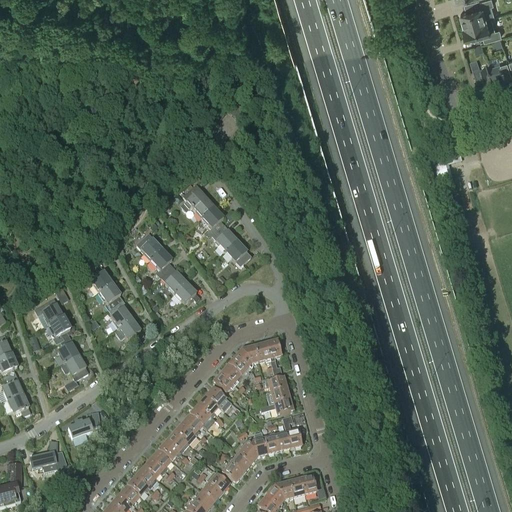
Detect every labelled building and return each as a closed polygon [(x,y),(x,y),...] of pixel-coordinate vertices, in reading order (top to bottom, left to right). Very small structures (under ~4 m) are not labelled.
[(464,28),(491,20),(488,8),(494,6),(491,0),(487,0),(478,3),(480,9),(461,15),(464,27),(464,28)] [(491,20),(464,28),(467,40),(483,36),(485,42),(502,37),(500,30),(495,32),(491,20)] [(501,67),(490,71),(499,96),(499,95),(510,92),(505,78),(511,76),(507,63),(500,66),(501,67)] [(487,100),(499,96),(490,71),(480,74),(479,73),(472,75),(477,88),(483,86),(487,100)] [(231,117),(239,108),(234,104),(226,113),(231,117)] [(243,112),(239,108),(231,117),(235,120),(243,112)] [(214,110),(211,114),(219,122),(223,118),(214,110)] [(235,120),(239,124),(247,115),(243,112),(235,120)] [(207,119),(215,127),(219,122),(211,114),(207,119)] [(250,119),(247,115),(239,124),(243,127),(250,119)] [(207,119),(203,123),(211,131),(215,127),(207,119)] [(199,128),(207,136),(211,131),(203,123),(199,128)] [(199,128),(195,133),(203,140),(207,136),(199,128)] [(238,131),(234,135),(243,143),(247,139),(238,131)] [(191,137),(199,145),(203,140),(195,133),(191,137)] [(230,140),(239,147),(243,143),(234,135),(230,140)] [(226,144),(235,152),(239,147),(230,140),(226,144)] [(235,152),(226,144),(222,149),(231,156),(235,152)] [(231,156),(222,149),(219,153),(227,160),(231,156)] [(435,166),(460,158),(458,152),(433,159),(435,166)] [(219,153),(214,157),(223,165),(227,160),(219,153)] [(436,170),(443,194),(452,192),(445,168),(436,170)] [(192,210),(202,221),(213,211),(204,200),(206,199),(196,188),(196,187),(182,199),(186,204),(180,209),(185,215),(192,210)] [(223,221),(213,211),(202,221),(211,232),(207,235),(211,240),(224,229),(220,224),(223,221)] [(148,226),(153,232),(157,229),(152,223),(148,226)] [(449,227),(451,235),(457,233),(455,226),(449,227)] [(211,240),(225,255),(233,248),(237,245),(227,234),(228,233),(224,229),(211,240)] [(150,263),(161,253),(151,242),(152,241),(148,237),(136,248),(139,251),(135,255),(140,260),(143,257),(150,263)] [(246,255),(237,245),(233,248),(225,255),(234,266),(235,265),(239,270),(250,261),(246,256),(246,255)] [(171,264),(161,253),(150,263),(159,274),(156,277),(160,282),(160,281),(164,278),(172,271),(168,266),(171,264)] [(87,278),(99,295),(111,287),(103,275),(100,269),(95,273),(87,278)] [(164,286),(174,297),(186,286),(176,276),(176,275),(172,271),(164,278),(160,281),(165,286),(164,286)] [(195,297),(186,286),(174,297),(184,307),(191,301),(195,305),(199,302),(195,297)] [(120,298),(111,287),(99,295),(106,307),(104,308),(108,314),(117,308),(121,305),(122,304),(118,299),(120,298)] [(59,302),(65,298),(61,291),(55,295),(59,302)] [(56,308),(53,302),(34,313),(44,331),(48,328),(61,321),(62,321),(55,308),(56,308)] [(110,320),(118,331),(131,322),(123,311),(125,309),(122,304),(121,305),(117,308),(120,312),(110,320)] [(69,340),(66,335),(69,333),(62,321),(61,321),(48,328),(55,341),(57,340),(60,345),(69,340)] [(139,334),(131,322),(118,331),(127,343),(134,338),(138,343),(143,339),(139,334)] [(98,328),(94,323),(89,327),(92,333),(98,328)] [(0,362),(10,358),(11,357),(5,344),(6,344),(4,338),(0,339),(0,362)] [(34,339),(28,341),(30,348),(37,346),(34,339)] [(78,359),(71,346),(72,346),(69,340),(60,345),(63,351),(57,354),(59,358),(54,361),(58,369),(63,366),(64,367),(78,359)] [(270,369),(272,374),(273,379),(281,377),(280,370),(277,371),(274,364),(274,361),(281,359),(276,343),(265,346),(269,365),(270,369)] [(265,366),(269,365),(265,346),(253,349),(257,365),(264,363),(265,366)] [(252,367),(257,365),(253,349),(241,352),(236,359),(249,371),(250,372),(252,369),(252,367)] [(17,371),(11,357),(10,358),(0,362),(0,374),(1,377),(8,375),(10,380),(14,379),(15,379),(13,372),(17,371)] [(85,371),(78,359),(64,367),(71,379),(74,384),(83,380),(87,377),(84,372),(85,371)] [(247,375),(250,372),(249,371),(236,359),(228,367),(241,378),(240,378),(243,381),(248,376),(247,375)] [(228,367),(220,376),(235,389),(238,385),(236,384),(240,378),(241,378),(228,367)] [(231,393),(235,389),(220,376),(212,385),(224,396),(229,391),(231,393)] [(7,404),(22,397),(17,384),(15,379),(14,379),(10,380),(12,386),(1,391),(7,404)] [(270,396),(286,391),(283,380),(264,385),(265,390),(268,389),(270,395),(270,396)] [(213,391),(205,400),(217,411),(222,406),(224,407),(227,403),(213,391)] [(289,403),(286,391),(270,396),(270,395),(267,396),(268,401),(271,401),(273,407),(289,403)] [(28,411),(22,397),(7,404),(13,417),(22,413),(25,418),(30,416),(27,411),(28,411)] [(213,416),(217,411),(205,400),(197,409),(212,421),(215,418),(213,416)] [(273,407),(260,410),(262,415),(271,412),(274,420),(292,415),(289,403),(273,407)] [(197,409),(189,417),(202,428),(206,423),(210,426),(212,428),(216,424),(212,421),(197,409)] [(100,429),(99,424),(97,415),(92,416),(92,422),(88,424),(87,423),(81,426),(81,424),(74,426),(75,428),(67,431),(72,442),(92,435),(90,430),(94,428),(94,430),(100,429)] [(116,423),(119,419),(114,415),(111,418),(105,426),(110,430),(116,423)] [(197,434),(202,428),(189,417),(181,427),(196,439),(199,436),(197,434)] [(284,433),(285,436),(289,452),(301,449),(297,433),(290,435),(289,432),(290,432),(289,427),(293,426),(291,419),(282,421),(285,433),(284,433)] [(196,439),(181,427),(173,436),(176,438),(188,448),(196,439)] [(278,455),(289,452),(285,436),(279,438),(278,435),(273,436),(274,439),(278,455)] [(173,436),(165,445),(170,449),(180,457),(188,448),(176,438),(173,436)] [(269,440),(262,442),(264,449),(267,458),(278,455),(274,439),(273,436),(269,437),(269,440)] [(256,460),(267,458),(264,449),(262,442),(256,443),(255,441),(246,443),(256,460)] [(249,469),(256,460),(246,443),(239,451),(241,453),(237,458),(249,469)] [(29,462),(31,472),(42,470),(43,476),(56,473),(53,461),(56,461),(56,445),(49,445),(49,457),(29,462)] [(157,454),(170,465),(175,459),(177,461),(180,457),(170,449),(165,445),(157,454)] [(157,454),(150,463),(164,475),(168,471),(166,469),(170,465),(157,454)] [(200,462),(199,461),(195,457),(189,464),(194,468),(200,462)] [(242,478),(249,469),(237,458),(232,463),(230,462),(227,465),(229,467),(242,478)] [(181,463),(185,467),(189,463),(184,459),(181,463)] [(161,479),(164,475),(150,463),(142,471),(154,482),(159,477),(161,479)] [(221,476),(234,487),(242,478),(229,467),(227,465),(224,469),(226,471),(221,476)] [(0,506),(14,503),(19,502),(15,489),(20,489),(20,467),(7,467),(7,474),(10,474),(10,490),(0,492),(0,506)] [(160,487),(154,482),(142,471),(134,480),(149,493),(152,489),(156,492),(160,487)] [(221,497),(229,487),(216,477),(211,483),(209,481),(206,485),(221,497)] [(311,479),(300,482),(304,498),(316,495),(311,479)] [(146,496),(149,493),(134,480),(126,489),(139,500),(144,495),(146,496)] [(293,501),(304,498),(300,482),(288,485),(293,501)] [(205,490),(200,496),(213,507),(221,497),(206,485),(203,488),(205,490)] [(284,503),(293,501),(288,485),(275,488),(284,503)] [(283,504),(284,503),(275,488),(274,489),(265,500),(277,510),(278,511),(279,511),(282,509),(280,507),(283,504)] [(135,505),(139,500),(126,489),(118,498),(133,511),(137,507),(135,505)] [(323,491),(316,493),(319,503),(326,501),(323,491)] [(201,511),(208,511),(213,507),(200,496),(196,501),(194,499),(191,503),(201,511)] [(131,511),(133,511),(118,498),(111,507),(116,511),(131,511)] [(278,511),(277,510),(265,500),(257,510),(259,511),(278,511)] [(201,511),(191,503),(188,506),(190,508),(187,511),(201,511)]
